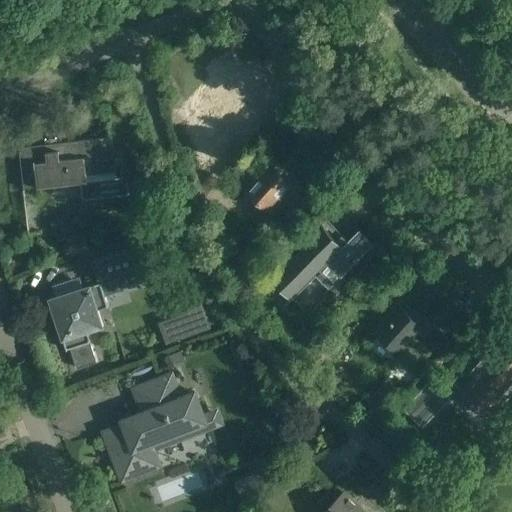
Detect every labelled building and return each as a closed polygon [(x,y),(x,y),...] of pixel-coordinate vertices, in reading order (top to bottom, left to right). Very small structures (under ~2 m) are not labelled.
[(203,92),(194,101),(228,131),(216,145),(236,162),(266,128),(247,112),(249,109),(243,103),(241,105),(234,99),(238,95),(230,88),(228,90),(215,78),(206,88),(205,87),(202,91),(203,92)] [(116,177),(112,136),(19,147),(21,170),(35,168),(37,186),(86,181),(88,197),(129,192),(127,176),(116,177)] [(292,185),(269,164),(244,192),(268,212),(292,185)] [(151,174),(134,175),(136,192),(153,190),(151,174)] [(201,187),(208,193),(219,181),(212,174),(201,187)] [(323,227),(271,280),(291,300),(328,263),(342,277),(374,244),(359,229),(342,246),(323,227)] [(98,283),(50,299),(66,349),(70,348),(76,368),(96,362),(86,331),(103,326),(98,310),(108,306),(105,296),(124,290),(122,283),(146,276),(138,248),(92,263),(98,283)] [(210,327),(195,287),(172,296),(179,314),(158,322),(166,344),(210,327)] [(386,321),(375,333),(398,353),(395,357),(411,372),(430,351),(414,336),(422,327),(399,306),(386,321)] [(314,338),(303,350),(310,356),(316,362),(327,349),(321,343),(314,338)] [(481,338),(481,339),(447,374),(446,375),(446,377),(446,378),(447,379),(460,388),(461,388),(463,388),(464,388),(465,387),(487,407),(511,381),(511,353),(503,345),(495,352),(486,339),(485,338),(484,338),(483,338),(482,338),(481,338)] [(120,422),(100,430),(120,483),(163,467),(155,445),(209,424),(196,388),(181,394),(172,370),(129,386),(138,410),(118,418),(120,422)] [(433,377),(432,378),(403,409),(422,427),(448,400),(449,399),(449,397),(449,396),(449,395),(437,378),(436,377),(434,377),(433,377)] [(394,385),(381,399),(391,409),(404,395),(394,385)] [(452,493),(458,498),(469,486),(463,480),(452,493)] [(469,486),(458,498),(465,504),(476,492),(469,486)] [(364,511),(344,492),(324,511),(364,511)]
